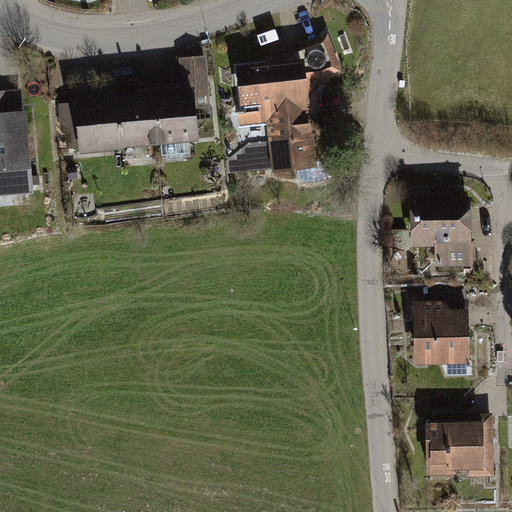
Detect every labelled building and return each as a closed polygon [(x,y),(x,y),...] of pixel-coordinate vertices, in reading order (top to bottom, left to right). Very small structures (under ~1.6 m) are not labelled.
[(265,68),(237,71),(242,126),(267,124),(314,121),(311,91),(343,78),(328,38),(267,60),(265,68)] [(183,94),(161,95),(165,151),(199,148),(196,111),(212,110),(208,60),(181,62),(183,94)] [(0,95),(0,200),(31,198),(23,93),(0,95)] [(165,151),(161,95),(76,101),(80,156),(165,151)] [(314,121),(267,124),(268,146),(250,147),(229,165),(230,175),(272,172),(272,177),(297,175),(297,188),(333,185),(331,163),(323,164),(320,121),(314,121)] [(452,195),(410,197),(412,249),(435,248),(437,272),(473,270),(470,203),(453,204),(452,195)] [(468,301),(414,303),(416,367),(471,365),(468,301)] [(492,419),(429,419),(429,483),(492,482),(492,419)]
